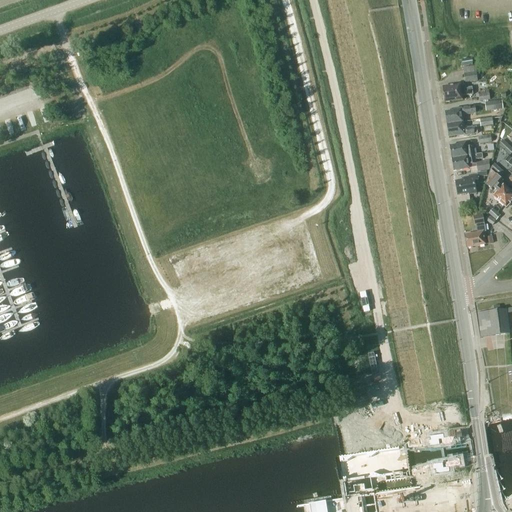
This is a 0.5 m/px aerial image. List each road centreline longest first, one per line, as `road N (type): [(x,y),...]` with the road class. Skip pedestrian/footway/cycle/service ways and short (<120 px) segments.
road 1 (primary): [(458,292),(408,0)]
road 2 (primary): [(483,511),(458,292)]
